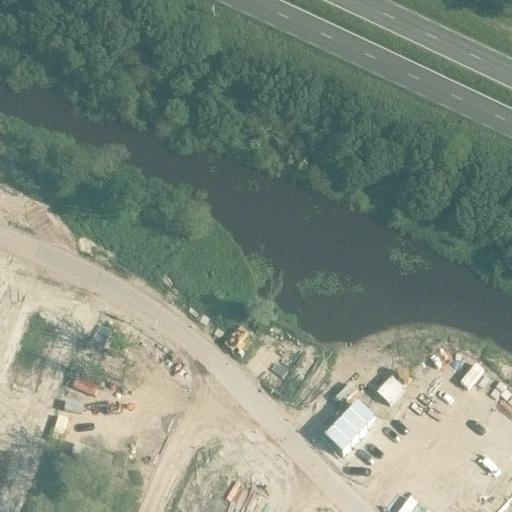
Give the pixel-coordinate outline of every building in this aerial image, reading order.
[(24,297),(16,318),(54,331),(62,310),(24,297)] [(16,318),(9,338),(47,352),(49,352),(56,332),(54,331),(16,318)] [(9,338),(2,359),(40,372),(47,352),(9,338)] [(2,359),(0,364),(0,382),(33,394),(40,372),(2,359)] [(392,378),(378,394),(391,406),(405,390),(392,378)] [(0,445),(0,469),(8,473),(15,451),(0,445)] [(215,466),(202,492),(240,511),(242,511),(256,486),(215,466)] [(272,485),(267,496),(274,500),(279,489),(272,485)] [(240,511),(202,492),(192,511),(240,511)] [(511,511),(511,492),(493,511),(511,511)]
